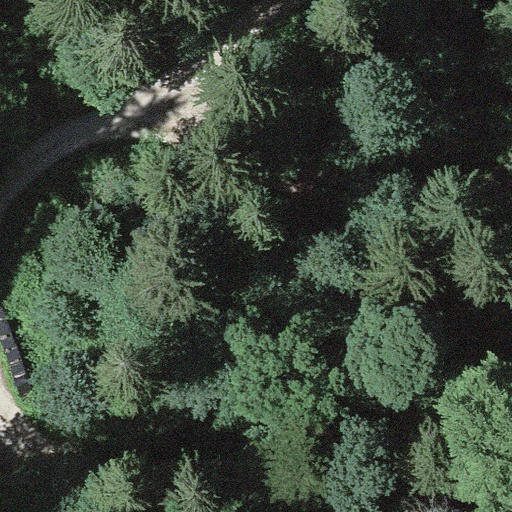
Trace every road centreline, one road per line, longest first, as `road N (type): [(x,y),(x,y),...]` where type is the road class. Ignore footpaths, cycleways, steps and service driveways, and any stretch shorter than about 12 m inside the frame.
road 1 (track): [(511,434),(136,477),(0,465)]
road 2 (track): [(511,184),(343,184),(93,124)]
road 3 (track): [(0,196),(30,161),(287,0)]
